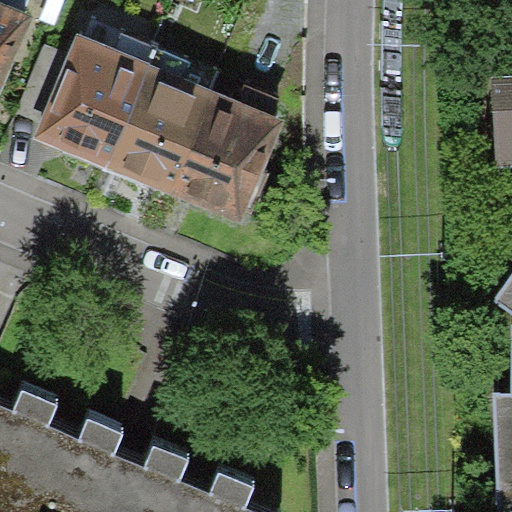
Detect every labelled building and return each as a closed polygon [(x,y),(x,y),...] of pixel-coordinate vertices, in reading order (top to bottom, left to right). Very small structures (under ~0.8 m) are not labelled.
[(7,0),(0,0),(0,68),(25,7),(7,0)] [(69,137),(65,146),(104,162),(147,58),(80,30),(70,55),(42,44),(17,104),(45,116),(41,125),(65,135),(69,137)] [(170,179),(210,84),(147,58),(104,162),(130,173),(141,178),(145,168),(170,179)] [(511,511),(511,66),(494,68),(494,65),(491,66),(496,155),(511,153),(511,261),(494,287),(511,300),(511,311),(511,380),(493,380),(498,504),(510,504),(510,511),(511,511)] [(210,84),(170,179),(194,188),(237,207),(239,202),(250,207),(266,167),(256,162),(276,112),(210,84)] [(252,473),(218,458),(211,477),(179,464),(187,445),(153,431),(145,450),(114,437),(121,418),(87,404),(79,423),(48,409),(56,391),(43,385),(22,376),(14,395),(0,389),(0,506),(13,511),(278,511),(281,507),(245,491),(252,473)]
